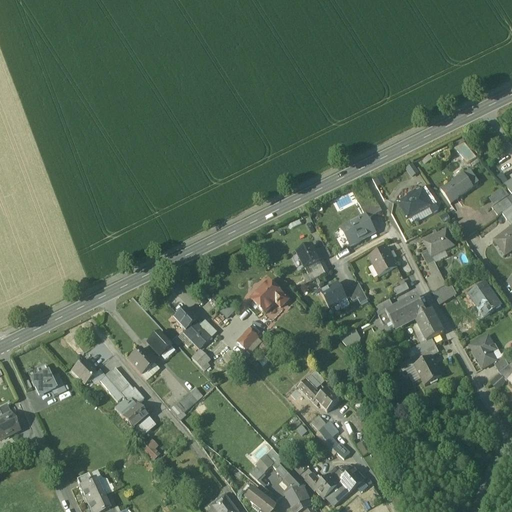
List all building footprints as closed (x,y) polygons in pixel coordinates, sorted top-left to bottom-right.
[(418,175),(413,167),(406,172),(411,179),(418,175)] [(501,185),(506,181),(500,174),(496,177),(501,185)] [(464,176),(455,182),(456,183),(441,193),(450,206),(457,201),(457,200),(473,189),(464,176)] [(367,186),(352,194),(360,210),(376,202),(367,186)] [(428,189),(422,193),(428,203),(435,199),(428,189)] [(422,193),(399,206),(408,222),(431,209),(439,210),(440,206),(435,199),(428,203),(422,193)] [(506,200),(492,210),(497,218),(501,215),(511,208),(506,200)] [(376,202),(360,210),(364,219),(365,218),(367,222),(382,214),(376,202)] [(511,207),(511,208),(501,215),(510,228),(511,226),(511,207)] [(364,219),(341,231),(350,249),(375,235),(367,222),(365,218),(364,219)] [(511,230),(495,243),(505,258),(511,252),(511,230)] [(445,232),(423,244),(428,253),(431,260),(453,249),(445,232)] [(312,249),(297,256),(305,272),(323,264),(324,263),(321,257),(317,259),(312,249)] [(397,270),(387,250),(369,259),(379,280),(397,270)] [(428,253),(421,256),(427,268),(434,265),(431,260),(428,253)] [(323,264),(305,272),(308,278),(325,269),(323,264)] [(325,269),(308,278),(308,279),(311,284),(328,275),(325,269)] [(288,303),(269,284),(251,302),(265,316),(276,305),(281,311),(288,303)] [(485,285),(468,297),(483,319),(500,308),(485,285)] [(406,286),(393,292),(396,298),(409,292),(406,286)] [(338,287),(321,296),(329,311),(339,306),(346,302),(338,287)] [(368,303),(360,288),(343,296),(347,303),(351,301),(353,305),(358,303),(360,307),(368,303)] [(449,289),(444,291),(449,301),(454,298),(449,289)] [(444,290),(433,296),(439,307),(449,301),(444,291),(444,290)] [(394,311),(379,319),(388,335),(414,321),(426,315),(417,299),(394,311)] [(350,309),(346,302),(339,306),(343,312),(350,309)] [(389,302),(378,308),(376,313),(379,319),(394,311),(389,302)] [(185,310),(173,321),(184,333),(195,323),(196,322),(185,310)] [(432,312),(426,315),(414,321),(426,344),(432,341),(443,335),(432,312)] [(200,327),(195,323),(184,333),(188,337),(185,339),(192,346),(198,352),(215,336),(204,323),(200,327)] [(311,331),(301,341),(306,345),(310,350),(310,349),(320,340),(311,331)] [(249,332),(237,344),(245,353),(258,340),(249,332)] [(184,333),(178,339),(181,343),(187,350),(192,346),(185,339),(188,337),(184,333)] [(353,333),(343,339),(346,345),(356,339),(353,333)] [(171,349),(159,335),(146,346),(159,360),(171,349)] [(488,340),(470,349),(483,372),(494,366),(496,364),(489,351),(493,349),(488,340)] [(301,341),(296,346),(301,351),(306,345),(301,341)] [(432,341),(426,344),(420,347),(424,354),(435,348),(432,341)] [(310,350),(306,345),(301,351),(315,364),(319,358),(310,349),(310,350)] [(420,347),(412,351),(416,358),(424,354),(420,347)] [(435,348),(424,354),(428,361),(432,359),(439,355),(435,348)] [(171,349),(159,360),(164,366),(176,354),(171,349)] [(147,361),(139,352),(127,362),(141,378),(153,367),(148,360),(147,361)] [(424,354),(416,358),(420,365),(428,361),(424,354)] [(202,360),(197,355),(191,361),(196,366),(202,360)] [(209,363),(205,358),(202,360),(196,366),(201,371),(209,363)] [(416,358),(404,364),(408,371),(415,368),(420,365),(416,358)] [(420,365),(415,368),(425,388),(442,379),(432,359),(428,361),(420,365)] [(496,364),(494,366),(499,376),(509,368),(503,360),(496,364)] [(83,363),(71,373),(84,387),(96,376),(83,363)] [(404,364),(399,367),(403,374),(408,371),(404,364)] [(153,367),(141,378),(146,383),(158,373),(153,367)] [(511,372),(509,368),(499,376),(506,384),(508,383),(507,382),(511,377),(511,372)] [(39,378),(30,382),(37,397),(50,391),(55,389),(51,380),(45,369),(37,373),(39,378)] [(119,384),(111,373),(105,378),(112,387),(113,389),(119,384)] [(316,373),(312,377),(317,382),(321,387),(326,382),(316,373)] [(54,400),(65,395),(57,377),(51,380),(55,389),(50,391),(54,400)] [(312,377),(299,390),(317,408),(320,406),(317,402),(321,398),(314,391),(317,388),(314,385),(317,382),(312,377)] [(112,387),(105,378),(99,383),(107,391),(112,387)] [(113,389),(112,387),(107,391),(106,392),(117,404),(122,400),(121,398),(113,389)] [(143,402),(132,389),(121,398),(122,400),(123,401),(124,403),(128,399),(135,408),(137,406),(137,407),(143,402)] [(194,391),(185,399),(192,407),(202,399),(194,391)] [(321,398),(317,402),(320,406),(328,413),(339,402),(328,391),(321,398)] [(124,403),(114,411),(132,432),(134,430),(147,419),(137,407),(137,406),(135,408),(128,399),(124,403)] [(185,399),(175,408),(182,416),(192,407),(185,399)] [(7,407),(0,410),(0,415),(2,420),(0,420),(0,441),(0,442),(7,439),(6,439),(19,432),(11,415),(11,416),(7,407)] [(367,427),(357,415),(353,419),(357,424),(355,425),(361,432),(367,427)] [(326,425),(319,418),(312,425),(319,432),(326,425)] [(147,419),(134,430),(141,438),(154,427),(147,419)] [(330,423),(317,436),(334,457),(337,455),(344,461),(350,455),(340,446),(339,447),(332,439),(339,434),(330,423)] [(153,452),(157,449),(151,442),(147,446),(153,452)] [(153,452),(147,446),(144,449),(146,451),(144,453),(153,462),(159,457),(153,452)] [(303,464),(295,471),(300,478),(308,470),(303,464)] [(305,487),(285,465),(277,472),(292,488),(286,491),(289,495),(302,488),(303,489),(305,487)] [(351,473),(345,468),(334,478),(339,483),(341,486),(341,485),(350,495),(365,483),(354,470),(351,473)] [(264,476),(257,469),(249,476),(256,483),(264,476)] [(308,470),(300,478),(305,483),(313,476),(308,470)] [(89,476),(77,481),(80,487),(91,482),(89,476)] [(264,476),(256,483),(261,488),(268,481),(264,476)] [(313,476),(305,483),(306,483),(315,493),(316,492),(315,491),(322,485),(313,476)] [(322,485),(315,491),(316,492),(324,501),(327,499),(340,487),(331,477),(322,485)] [(80,487),(79,488),(87,503),(103,496),(95,480),(91,482),(80,487)] [(280,494),(268,481),(261,488),(268,494),(276,499),(280,494)] [(350,495),(341,485),(341,486),(340,487),(327,499),(335,508),(350,495)] [(252,491),(247,487),(244,491),(243,493),(242,495),(242,497),(243,499),(244,500),(252,491)] [(303,489),(302,488),(289,495),(286,497),(293,510),(309,503),(303,489)] [(270,498),(259,489),(255,493),(267,503),(270,498)] [(255,493),(252,491),(244,500),(253,507),(259,511),(270,511),(274,508),(267,503),(255,493)] [(103,496),(87,503),(90,511),(109,511),(110,511),(103,496)] [(235,511),(225,498),(210,509),(212,511),(235,511)] [(293,510),(292,511),(305,511),(312,508),(309,503),(293,510)]
